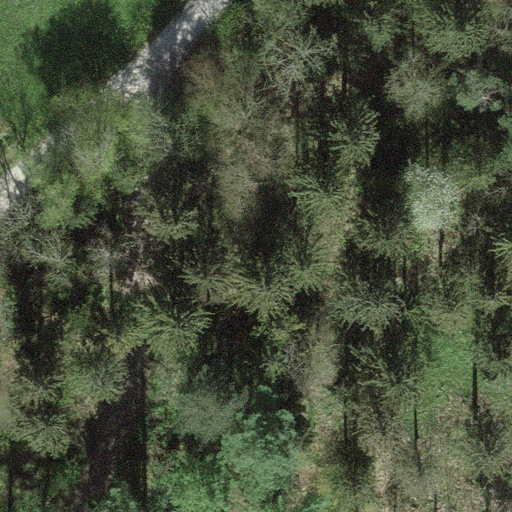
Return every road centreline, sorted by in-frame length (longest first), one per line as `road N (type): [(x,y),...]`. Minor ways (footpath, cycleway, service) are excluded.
road 1 (track): [(82,511),(120,411),(149,253),(148,48)]
road 2 (track): [(0,186),(201,0)]
